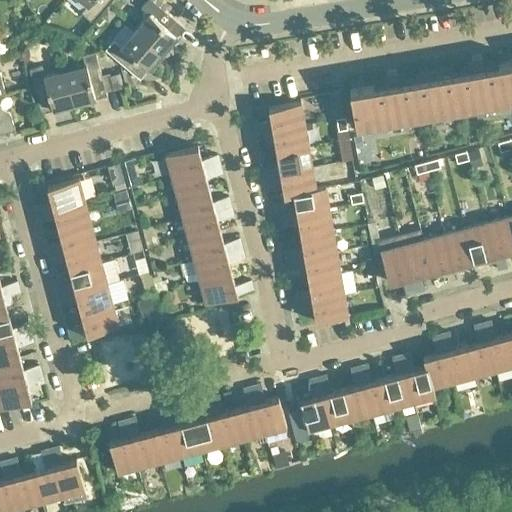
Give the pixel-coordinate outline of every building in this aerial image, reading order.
[(91,20),(107,0),(83,0),(87,3),(81,11),(91,20)] [(117,0),(111,0),(108,4),(118,12),(123,5),(117,0)] [(177,35),(184,26),(154,0),(146,0),(141,6),(149,13),(135,29),(165,53),(179,37),(177,35)] [(107,5),(100,13),(105,18),(111,17),(115,12),(107,5)] [(165,53),(135,29),(121,45),(114,38),(105,48),(140,78),(148,69),(150,70),(165,53)] [(29,33),(23,40),(27,44),(33,36),(29,33)] [(106,90),(109,90),(105,76),(104,72),(101,73),(95,50),(82,54),(85,63),(65,69),(75,106),(96,100),(95,97),(107,94),(106,90)] [(511,99),(511,59),(484,64),(482,53),(471,55),(473,66),(436,73),(443,112),(511,99)] [(75,106),(65,69),(44,74),(42,65),(29,68),(41,112),(53,109),(53,112),(75,106)] [(443,112),(436,73),(398,79),(396,68),(386,70),(388,81),(349,88),(356,127),(443,112)] [(105,76),(109,90),(123,86),(120,72),(105,76)] [(305,122),(301,100),(268,106),(271,120),(255,122),(256,131),(266,129),(305,122)] [(8,111),(2,107),(0,106),(0,132),(15,129),(11,115),(10,113),(8,111)] [(337,129),(347,128),(345,116),(335,118),(337,129)] [(305,122),(266,129),(268,139),(274,138),(276,150),(309,144),(305,122)] [(339,166),(322,167),(323,176),(352,174),(349,132),(337,133),(339,166)] [(499,151),(511,148),(509,139),(497,142),(499,151)] [(201,157),(198,144),(166,153),(172,174),(219,162),(217,153),(201,157)] [(312,166),(309,144),(276,150),(278,162),(262,165),(264,174),(312,166)] [(479,147),(467,150),(469,159),(471,166),(483,163),(479,147)] [(467,150),(455,153),(457,162),(469,159),(467,150)] [(425,161),(428,170),(439,167),(437,158),(425,161)] [(416,173),(428,170),(425,161),(413,164),(416,173)] [(209,187),(206,175),(222,171),(219,162),(172,174),(177,195),(209,187)] [(316,186),(312,166),(264,174),(265,183),(281,180),(284,193),(287,193),(293,192),(316,188),(316,186)] [(136,172),(129,174),(131,183),(138,181),(136,172)] [(383,175),(371,177),(374,189),(386,186),(383,175)] [(85,197),(79,176),(47,184),(51,198),(35,202),(37,210),(85,197)] [(287,193),(290,215),(291,215),(330,208),(326,184),(316,186),(316,188),(293,192),(287,193)] [(125,187),(116,189),(119,200),(128,197),(125,187)] [(231,204),(228,195),(213,199),(209,187),(177,195),(183,216),(231,204)] [(361,191),(349,193),(350,203),(363,201),(361,191)] [(91,218),(85,197),(37,210),(39,219),(55,215),(58,227),(91,218)] [(269,212),(284,209),(282,197),(267,200),(269,212)] [(220,229),(217,217),(233,212),(231,204),(183,216),(188,237),(220,229)] [(301,235),(333,229),(330,208),(291,215),(290,215),(280,216),(282,224),(298,222),(301,235)] [(511,247),(511,233),(507,214),(486,220),(496,259),(499,268),(507,265),(503,250),(511,247)] [(96,240),(91,218),(58,227),(62,240),(46,244),(48,252),(96,240)] [(496,259),(486,220),(465,226),(473,258),(475,264),(496,259)] [(473,258),(465,226),(444,231),(454,270),(463,267),(462,261),(473,258)] [(400,233),(415,291),(424,288),(420,272),(432,269),(423,237),(420,227),(400,233)] [(139,238),(137,229),(126,232),(128,241),(139,238)] [(242,246),(240,237),(224,241),(220,229),(188,237),(194,258),(242,246)] [(337,250),(333,229),(301,235),(303,246),(286,249),(288,259),(337,250)] [(454,270),(444,231),(423,237),(432,269),(444,266),(445,272),(454,270)] [(406,293),(415,291),(400,233),(378,239),(389,280),(402,277),(406,293)] [(102,261),(96,240),(48,252),(51,261),(66,257),(70,269),(102,261)] [(232,270),(228,258),(244,254),(242,246),(194,258),(200,279),(232,270)] [(341,271),(337,250),(288,259),(289,267),(306,264),(308,277),(341,271)] [(372,257),(365,258),(366,266),(373,265),(372,257)] [(107,282),(102,261),(70,269),(73,281),(57,285),(60,294),(107,282)] [(369,267),(362,268),(363,276),(371,275),(369,267)] [(253,287),(251,278),(235,282),(232,270),(200,279),(205,301),(238,292),(237,291),(253,287)] [(344,293),(341,271),(308,277),(310,289),(294,291),(295,300),(296,301),(344,293)] [(164,276),(153,279),(155,288),(166,285),(164,276)] [(1,284),(0,279),(0,293),(19,288),(17,280),(1,284)] [(113,303),(107,282),(60,294),(62,303),(78,299),(81,311),(113,303)] [(20,289),(19,288),(0,293),(0,315),(9,313),(6,301),(13,299),(11,292),(20,289)] [(152,293),(137,298),(141,312),(143,311),(156,308),(152,293)] [(348,314),(344,293),(296,301),(297,309),(313,306),(316,320),(348,314)] [(119,324),(113,303),(81,311),(84,323),(68,327),(71,336),(86,332),(87,333),(119,324)] [(156,308),(143,311),(145,317),(158,313),(156,308)] [(0,338),(30,330),(28,321),(12,326),(9,313),(0,315),(0,338)] [(511,363),(511,347),(508,332),(495,335),(491,319),(483,322),(495,368),(511,363)] [(495,368),(483,322),(474,324),(478,340),(466,343),(474,374),(495,368)] [(0,360),(20,355),(17,343),(33,339),(30,330),(0,338),(0,360)] [(474,374),(466,343),(454,346),(449,331),(441,333),(453,380),(474,374)] [(453,380),(441,333),(432,335),(436,351),(423,355),(425,364),(426,364),(432,385),(433,385),(453,380)] [(128,346),(125,347),(122,335),(97,344),(109,377),(128,371),(125,361),(133,358),(128,346)] [(426,364),(425,364),(414,367),(410,351),(401,354),(414,400),(436,394),(433,385),(432,385),(426,364)] [(414,400),(401,354),(392,356),(396,372),(384,375),(393,406),(414,400)] [(0,383),(42,372),(39,363),(23,367),(20,355),(0,360),(0,383)] [(393,406),(384,375),(372,378),(368,362),(359,365),(372,411),(393,406)] [(372,411),(359,365),(351,367),(355,383),(342,386),(351,417),(372,411)] [(0,406),(32,398),(28,385),(44,381),(42,372),(0,383),(0,406)] [(351,417),(342,386),(331,389),(326,374),(317,376),(330,423),(351,417)] [(330,423),(317,376),(309,378),(310,383),(298,387),(298,389),(291,391),(295,406),(302,404),(308,429),(330,423)] [(287,425),(278,394),(265,398),(261,382),(253,384),(265,431),(287,425)] [(265,431),(253,384),(243,387),(248,403),(236,406),(244,437),(265,431)] [(244,437),(236,406),(223,409),(219,393),(211,396),(223,442),(244,437)] [(223,442),(211,396),(202,398),(206,414),(194,417),(202,448),(223,442)] [(202,448),(194,417),(182,420),(177,404),(169,407),(181,454),(202,448)] [(181,454),(169,407),(160,409),(164,425),(152,428),(160,459),(181,454)] [(416,409),(404,413),(408,427),(420,424),(416,409)] [(160,459),(152,428),(140,432),(136,416),(127,418),(139,465),(160,459)] [(139,465),(127,418),(118,420),(122,436),(109,440),(117,471),(139,465)] [(85,488),(76,457),(63,461),(59,445),(51,447),(63,494),(85,488)] [(63,494),(51,447),(41,450),(46,465),(34,469),(42,500),(63,494)] [(42,500),(34,469),(21,472),(17,456),(8,459),(21,505),(42,500)] [(0,510),(21,505),(8,459),(0,460),(0,461),(4,477),(0,477),(0,510)]
